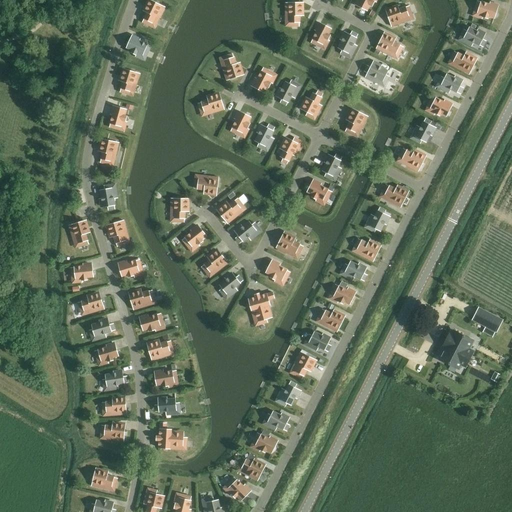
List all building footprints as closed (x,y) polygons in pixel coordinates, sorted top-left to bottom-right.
[(370,6),(372,7),(374,2),(373,1),(373,0),(359,0),(356,6),(367,11),(370,6)] [(160,14),(162,15),(165,8),(150,1),(145,12),(147,13),(143,19),(144,19),(142,23),(150,27),(152,23),(153,23),(155,18),(157,19),(160,14)] [(489,17),(494,19),(498,7),(481,2),(477,14),(483,16),(482,17),(488,19),(489,17)] [(300,16),(302,16),(301,3),(285,4),(285,11),(287,11),(287,17),(289,17),(289,23),(290,23),(290,27),(299,27),(299,23),(300,23),(300,16)] [(408,16),(412,14),(409,6),(405,7),(399,9),(398,7),(386,12),(392,27),(399,24),(398,22),(404,20),(403,19),(409,16),(408,16)] [(326,40),(328,41),(330,35),(329,35),(331,29),(320,24),(312,39),(323,45),(326,40)] [(464,39),(479,46),(485,35),(470,28),(464,39)] [(338,48),(349,54),(357,39),(346,33),(338,48)] [(396,53),(400,55),(403,47),(400,46),(400,45),(394,42),(395,40),(384,35),(376,49),(383,52),(384,51),(389,53),(390,51),(396,54),(396,53)] [(137,53),(143,56),(148,44),(132,37),(127,48),(132,51),(131,53),(136,55),(137,53)] [(458,53),(458,54),(454,52),(450,60),(454,62),(453,62),(459,65),(458,67),(463,70),(462,71),(469,75),(476,60),(465,55),(464,56),(458,53)] [(234,58),(233,58),(232,54),(224,57),(225,61),(224,61),(226,67),(224,67),(226,73),(224,73),(226,81),(242,76),(238,64),(236,64),(234,58)] [(374,78),(382,82),(388,71),(373,63),(365,78),(372,81),(374,78)] [(136,81),(138,82),(140,74),(124,69),(121,81),(123,82),(121,88),(121,89),(120,92),(129,95),(130,91),(130,92),(132,86),(134,86),(136,81)] [(267,87),(268,88),(271,83),(269,82),(272,77),(261,71),(253,87),(264,93),(267,87)] [(441,86),(456,93),(462,82),(447,74),(441,86)] [(277,97),(288,103),(296,88),(285,82),(277,97)] [(302,110),(313,115),(322,98),(312,93),(309,100),(308,99),(302,110)] [(216,111),(217,112),(224,110),(219,95),(207,98),(208,100),(201,102),(202,103),(198,104),(201,113),(204,111),(204,112),(210,110),(211,112),(216,111)] [(441,115),(446,117),(452,106),(436,98),(430,109),(436,112),(435,114),(440,116),(441,115)] [(123,121),(125,122),(127,116),(125,116),(127,110),(115,107),(110,124),(122,127),(123,121)] [(363,123),(364,124),(368,117),(353,110),(348,121),(350,122),(346,128),(347,128),(345,132),(353,136),(355,132),(356,133),(358,127),(360,128),(363,123)] [(246,128),(247,129),(250,124),(248,123),(251,118),(240,112),(232,128),(243,133),(246,128)] [(415,137),(426,143),(434,128),(423,122),(415,137)] [(255,141),(266,147),(274,132),(263,126),(255,141)] [(280,157),(289,161),(298,144),(287,139),(282,150),(283,150),(280,157)] [(115,150),(117,151),(119,143),(103,140),(100,152),(102,152),(101,159),(100,163),(109,165),(110,161),(111,161),(112,155),(114,156),(115,150)] [(407,150),(407,151),(403,149),(399,157),(403,159),(402,159),(408,162),(407,164),(412,167),(411,168),(418,172),(425,157),(414,152),(413,153),(407,150)] [(322,171),(333,177),(341,161),(330,156),(322,171)] [(204,193),(216,194),(218,178),(211,177),(211,179),(205,178),(205,180),(199,179),(199,180),(195,180),(194,188),(198,189),(197,190),(204,191),(204,193)] [(317,198),(323,201),(328,190),(313,182),(307,193),(312,195),(311,197),(317,200),(317,198)] [(390,186),(389,187),(386,185),(382,193),(385,195),(390,198),(389,200),(394,202),(393,204),(400,208),(408,193),(397,187),(396,189),(390,186)] [(100,191),(103,207),(115,205),(112,189),(100,191)] [(185,212),(187,212),(187,199),(171,199),(171,207),(173,207),(173,212),(175,212),(175,219),(175,222),(184,223),(184,219),(185,219),(185,212)] [(240,208),(243,206),(238,199),(235,201),(234,201),(229,205),(228,204),(218,211),(228,224),(234,219),(233,218),(237,214),(236,213),(241,209),(240,208)] [(370,226),(381,231),(388,216),(377,211),(370,226)] [(86,234),(88,233),(85,221),(69,225),(71,233),(73,232),(74,238),(76,237),(78,243),(79,243),(80,247),(88,244),(87,240),(88,240),(86,234)] [(125,241),(124,235),(126,234),(124,229),(126,228),(124,221),(108,225),(112,237),(114,237),(115,243),(116,243),(117,247),(126,245),(125,241)] [(235,232),(243,242),(256,231),(249,222),(235,232)] [(197,243),(198,245),(203,241),(202,240),(206,236),(199,226),(185,238),(192,247),(197,243)] [(296,253),(299,255),(303,247),(300,245),(300,244),(294,241),(295,239),(284,234),(276,248),(283,252),(284,250),(289,253),(290,251),(295,254),(296,253)] [(362,240),(362,241),(358,239),(354,247),(358,249),(357,250),(363,252),(362,254),(367,257),(366,258),(373,262),(380,247),(369,242),(368,243),(362,240)] [(221,267),(222,268),(228,263),(218,251),(208,259),(209,260),(204,264),(204,265),(201,267),(207,274),(210,272),(215,269),(216,270),(221,267)] [(128,277),(134,276),(133,274),(139,272),(136,260),(119,265),(122,277),(128,275),(128,277)] [(276,278),(281,281),(287,270),(271,262),(266,273),(271,276),(270,278),(275,280),(276,278)] [(345,273),(360,280),(366,269),(351,262),(345,273)] [(82,281),(88,280),(87,278),(93,277),(92,265),(74,267),(76,279),(82,279),(82,281)] [(219,285),(227,294),(240,284),(233,274),(219,285)] [(344,302),(349,305),(355,294),(339,286),(334,297),(339,300),(338,301),(343,304),(344,302)] [(151,300),(155,299),(152,291),(149,292),(148,291),(142,293),(141,291),(129,294),(134,310),(141,308),(141,306),(146,304),(146,303),(151,301),(151,300)] [(268,300),(274,299),(272,293),(267,294),(248,299),(252,311),(255,310),(258,322),(270,318),(267,307),(270,306),(268,300)] [(97,312),(104,310),(100,294),(88,297),(88,299),(81,301),(82,302),(78,303),(80,311),(84,310),(84,311),(90,309),(91,311),(96,310),(97,312)] [(502,320),(479,308),(472,320),(496,332),(502,320)] [(326,311),(322,310),(318,317),(322,319),(321,320),(327,323),(326,324),(331,327),(330,329),(337,332),(344,318),(333,312),(332,314),(326,311)] [(150,331),(155,330),(155,328),(160,326),(157,314),(140,319),(143,331),(149,329),(150,331)] [(92,325),(95,337),(111,332),(108,320),(92,325)] [(445,347),(444,349),(439,359),(459,370),(461,365),(465,367),(472,355),(467,353),(473,341),(454,331),(452,333),(450,332),(445,342),(448,344),(446,348),(445,347)] [(309,343),(324,351),(330,340),(315,332),(309,343)] [(169,351),(173,350),(171,341),(167,342),(160,344),(159,342),(148,345),(152,361),(160,359),(159,357),(164,355),(164,353),(170,351),(169,351)] [(108,362),(113,360),(113,358),(118,356),(115,345),(98,349),(102,361),(107,360),(108,362)] [(307,370),(309,371),(315,360),(300,352),(297,359),(299,360),(296,365),(298,366),(295,371),(296,372),(294,375),(302,379),(304,376),(307,370)] [(501,377),(505,371),(499,367),(494,373),(501,377)] [(163,387),(169,386),(168,384),(174,383),(172,371),(155,374),(157,386),(163,385),(163,387)] [(105,375),(107,387),(124,384),(122,372),(105,375)] [(280,400),(291,405),(299,390),(288,385),(280,400)] [(119,415),(126,415),(125,398),(113,399),(113,401),(106,402),(106,403),(102,403),(103,412),(107,411),(107,412),(113,412),(113,414),(118,413),(119,415)] [(158,400),(159,412),(176,411),(175,399),(158,400)] [(268,422),(283,430),(289,419),(273,411),(268,422)] [(172,430),(166,429),(166,423),(160,423),(160,429),(159,429),(158,448),(170,449),(171,445),(183,446),(183,434),(171,433),(172,430)] [(116,441),(123,442),(125,425),(113,424),(113,426),(106,425),(106,426),(102,425),(101,434),(105,435),(111,436),(110,438),(116,439),(116,441)] [(266,451),(271,453),(277,442),(261,434),(256,445),(261,448),(260,450),(265,452),(266,451)] [(246,459),(246,460),(243,458),(239,466),(242,468),(247,471),(246,473),(251,476),(250,477),(257,481),(265,466),(254,461),(253,463),(246,459)] [(112,486),(115,487),(118,478),(114,477),(107,475),(108,473),(96,470),(92,486),(99,488),(100,486),(105,487),(106,485),(111,487),(112,486)] [(237,497),(241,501),(250,492),(237,480),(228,488),(233,493),(231,494),(235,498),(237,497)] [(156,511),(157,507),(159,508),(162,496),(150,493),(146,511),(156,511)] [(175,511),(188,511),(191,501),(179,498),(178,504),(176,503),(174,509),(176,509),(175,511)] [(93,511),(111,511),(113,504),(97,500),(93,511)] [(206,503),(208,511),(221,511),(218,500),(206,503)]
